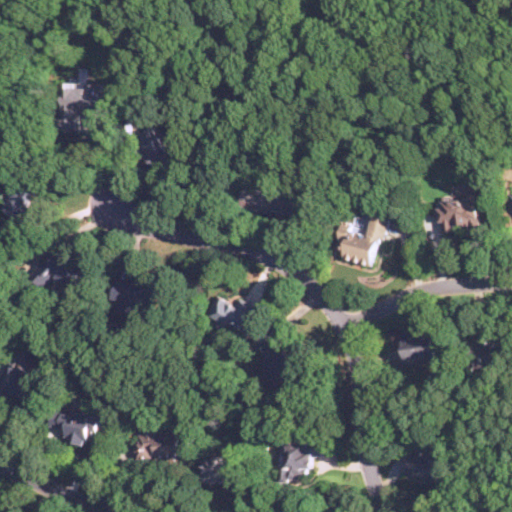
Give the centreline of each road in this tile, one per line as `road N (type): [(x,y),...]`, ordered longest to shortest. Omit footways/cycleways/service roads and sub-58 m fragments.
road 1 (residential): [(387,511),(367,460),(354,362),(322,294),(274,257),(141,223),(113,206)]
road 2 (residential): [(341,324),(428,287),(511,279)]
